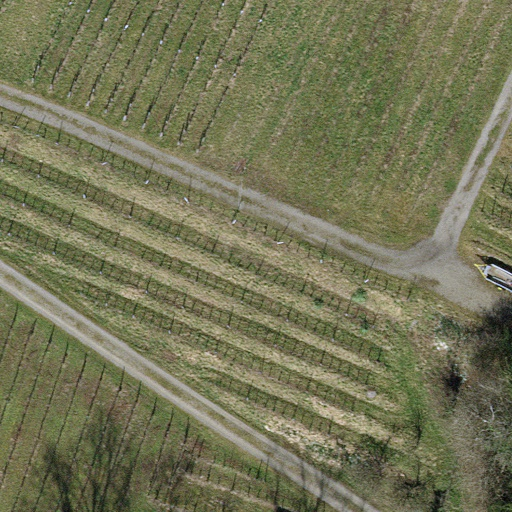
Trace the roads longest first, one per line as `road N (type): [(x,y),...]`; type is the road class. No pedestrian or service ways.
road 1 (track): [(0,93),(511,315)]
road 2 (track): [(0,271),(74,313),(346,511)]
road 3 (track): [(430,275),(511,102)]
